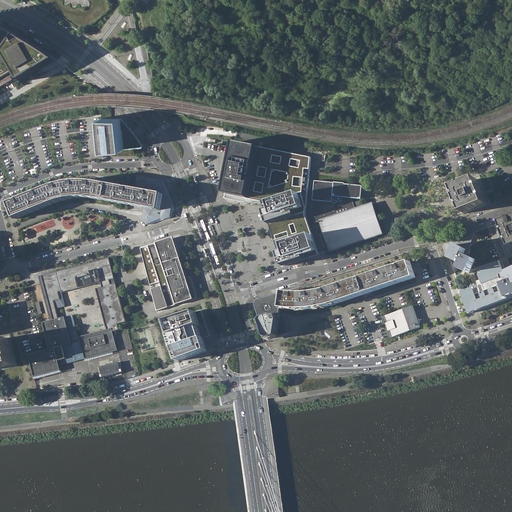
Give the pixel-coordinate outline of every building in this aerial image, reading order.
[(0,85),(16,76),(20,82),(58,60),(3,28),(0,31),(0,85)] [(104,143),(105,151),(143,148),(144,144),(123,117),(102,118),(104,143)] [(311,157),(235,142),(235,145),(234,147),(233,153),(229,172),(228,179),(225,194),(259,200),(262,201),(283,266),(319,255),(306,215),(309,182),(311,157)] [(143,207),(141,219),(146,224),(169,217),(173,209),(161,180),(137,175),(134,188),(163,194),(160,210),(143,207)] [(455,188),(458,194),(456,194),(457,197),(458,197),(461,203),(460,203),(461,206),(462,206),(465,212),(487,203),(485,196),(486,196),(485,193),(484,194),(481,187),(482,187),(481,184),(480,185),(477,179),(455,188)] [(143,207),(160,210),(163,194),(134,188),(102,183),(93,181),(86,181),(79,181),(74,181),(68,182),(62,183),(56,184),(50,187),(45,188),(10,203),(15,218),(55,202),(59,200),(66,199),(71,198),(79,197),(86,197),(94,198),(143,207)] [(315,183),(313,200),(332,202),(333,197),(343,198),(342,201),(333,204),(335,210),(313,218),(315,223),(320,222),(330,251),(381,233),(372,205),(355,210),(354,208),(361,206),(360,201),(353,203),(351,199),(361,199),(362,188),(344,186),(344,185),(334,184),(334,185),(315,183)] [(504,255),(511,252),(500,223),(493,226),(504,255)] [(474,259),(467,256),(474,232),(441,243),(446,260),(453,263),(457,264),(456,269),(468,274),(474,259)] [(150,289),(156,311),(197,298),(190,276),(186,278),(180,261),(173,237),(147,246),(160,286),(150,289)] [(114,278),(109,258),(41,276),(53,320),(51,321),(43,323),(50,349),(29,355),(34,376),(61,370),(59,363),(55,348),(72,343),(58,293),(62,292),(62,293),(101,282),(111,280),(115,279),(114,278)] [(478,285),(461,291),(468,313),(508,299),(511,297),(511,270),(510,272),(508,272),(509,274),(505,275),(500,261),(490,264),(483,267),(477,269),(481,280),(477,281),(478,285)] [(374,291),(415,278),(411,263),(410,262),(403,264),(402,264),(401,265),(394,267),(393,268),(392,268),(389,269),(387,269),(386,270),(366,277),(364,277),(362,278),(357,279),(355,280),(354,280),(351,282),(350,282),(348,282),(332,288),(327,289),(324,290),(323,290),(322,290),(320,290),(319,291),(318,291),(317,291),(314,292),(309,292),(302,293),(297,293),(292,293),(290,293),(287,292),(284,292),(282,308),(288,308),(295,308),(303,309),(311,308),(318,307),(325,306),(331,305),(337,303),(343,301),(371,292),(374,291)] [(51,321),(53,320),(41,276),(39,276),(51,321)] [(108,329),(110,329),(111,332),(120,330),(118,324),(127,322),(118,286),(117,283),(112,285),(103,287),(96,289),(106,327),(107,326),(108,329)] [(284,292),(269,297),(261,299),(260,300),(259,301),(258,302),(257,304),(257,306),(257,307),(266,337),(271,339),(290,333),(285,313),(282,312),(282,308),(284,292)] [(400,310),(383,316),(390,337),(397,335),(397,336),(399,335),(400,335),(399,334),(408,331),(417,327),(420,326),(414,310),(412,305),(400,310)] [(203,309),(197,311),(202,325),(199,325),(203,338),(205,337),(211,336),(203,309)] [(197,311),(167,321),(171,334),(169,335),(173,348),(174,347),(179,361),(210,351),(205,337),(203,338),(199,325),(202,325),(197,311)] [(111,332),(110,329),(108,329),(78,337),(79,341),(83,356),(84,359),(116,351),(111,332)] [(7,338),(0,339),(0,368),(14,364),(12,358),(14,357),(13,355),(12,355),(10,348),(11,347),(10,344),(8,345),(7,338)] [(59,363),(83,356),(79,341),(72,343),(55,348),(59,363)] [(119,361),(100,367),(103,377),(122,372),(119,361)]
